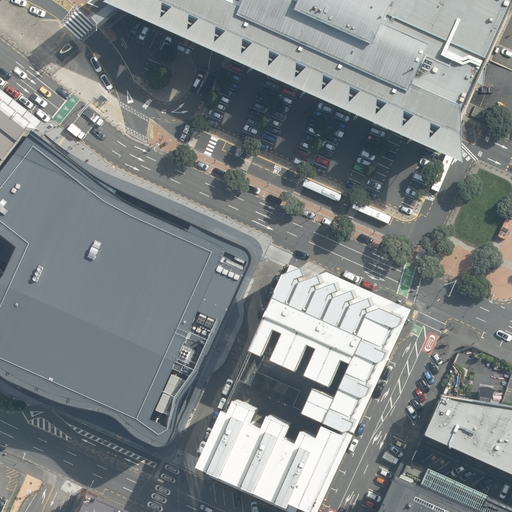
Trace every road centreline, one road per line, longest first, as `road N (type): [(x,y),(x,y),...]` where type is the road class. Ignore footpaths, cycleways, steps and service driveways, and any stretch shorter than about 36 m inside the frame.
road 1 (primary): [(0,58),(141,160),(442,296)]
road 2 (tertiary): [(338,511),(442,296)]
road 3 (primary): [(192,511),(0,424)]
